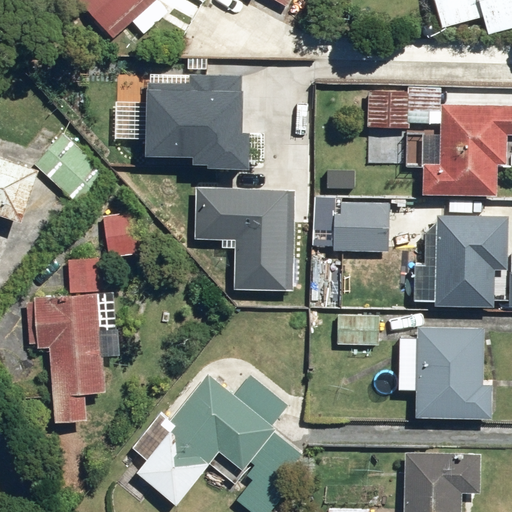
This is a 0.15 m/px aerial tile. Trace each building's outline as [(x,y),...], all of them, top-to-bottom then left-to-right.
[(133,19),(146,32),(171,8),(164,0),(79,0),(114,36),(133,19)] [(484,13),(489,34),(511,28),(511,0),(435,0),(442,24),(484,13)] [(238,85),(140,83),(138,170),(235,173),(238,85)] [(369,164),(426,165),(426,192),(500,193),(500,164),(508,164),(508,134),(511,134),(511,102),(501,102),(442,101),(442,85),(410,84),(409,89),(368,88),(367,128),(412,129),(412,121),(442,121),(442,133),(407,133),(407,147),(388,146),(388,152),(370,151),(369,164)] [(63,133),(36,164),(81,202),(108,171),(63,133)] [(0,154),(0,213),(22,221),(40,168),(0,154)] [(328,168),(328,186),(354,186),(354,168),(328,168)] [(283,298),(286,189),(180,187),(178,251),(222,252),(221,297),(283,298)] [(391,200),(343,199),(342,211),(337,211),(336,250),(389,251),(391,200)] [(425,230),(424,263),(414,263),(412,298),(435,299),(435,304),(495,306),(496,269),(509,269),(511,212),(438,210),(438,219),(425,230)] [(106,221),(108,254),(140,252),(138,219),(106,221)] [(39,343),(39,348),(52,348),(52,417),(89,416),(89,395),(105,394),(104,354),(121,354),(121,326),(100,326),(100,291),(103,291),(103,258),(67,258),(68,292),(36,292),(36,300),(27,300),(27,343),(39,343)] [(341,314),(340,343),(378,344),(379,315),(341,314)] [(485,380),(487,327),(420,324),(416,416),(492,420),(494,380),(485,380)] [(171,419),(160,410),(132,446),(148,459),(138,471),(178,503),(220,450),(245,470),(279,426),(271,421),(286,402),(251,374),(236,393),(209,371),(171,419)] [(461,511),(462,492),(480,492),(481,451),(407,448),(405,511),(461,511)]
